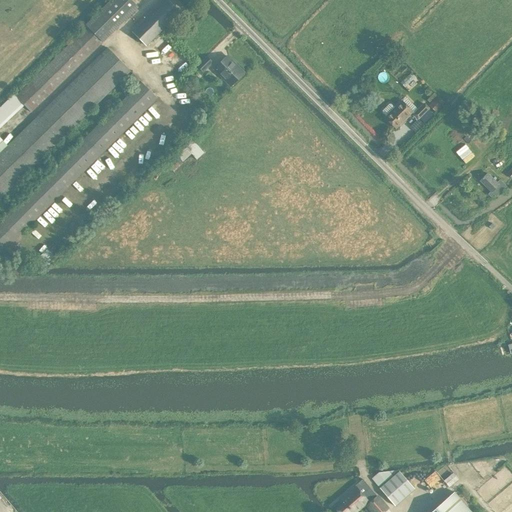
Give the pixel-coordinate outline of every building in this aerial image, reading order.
[(85,28),(16,96),(31,112),(103,42),(139,7),(132,0),(110,0),(84,27),(85,28)] [(167,0),(162,0),(132,31),(146,45),(179,12),(167,0)] [(7,145),(0,137),(0,198),(131,71),(108,47),(7,145)] [(231,85),(243,73),(242,72),(242,70),(240,68),(237,67),(226,56),(214,68),(231,85)] [(197,66),(203,72),(212,62),(206,57),(197,66)] [(0,221),(0,252),(1,254),(157,98),(141,82),(0,221)] [(429,105),(435,111),(443,103),(437,97),(429,105)] [(396,128),(412,112),(401,101),(394,107),(391,104),(389,104),(382,111),(382,113),(385,116),(384,117),(396,128)] [(414,113),(418,118),(428,108),(423,103),(414,113)] [(510,169),(506,165),(505,166),(502,163),(496,168),(504,176),(510,169)] [(496,196),(506,186),(500,180),(497,183),(487,173),(480,180),(491,192),(489,194),(491,196),(493,194),(496,196)] [(419,483),(434,500),(449,487),(435,470),(419,483)] [(380,488),(395,507),(415,490),(399,472),(380,488)] [(372,511),(384,511),(388,509),(363,480),(348,492),(349,492),(341,499),(342,501),(335,506),(340,511),(354,511),(366,502),(372,510),(372,511)] [(432,511),(471,511),(455,493),(432,511)]
